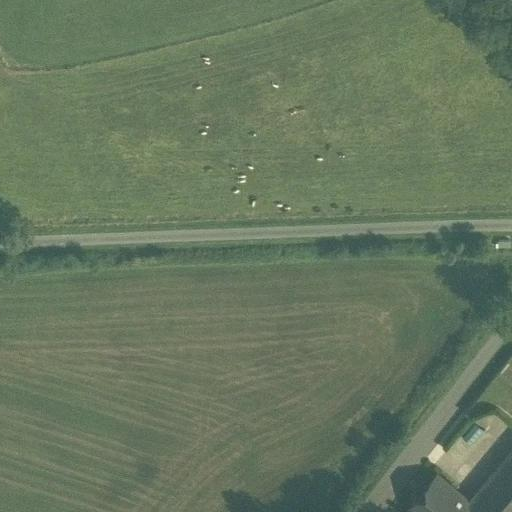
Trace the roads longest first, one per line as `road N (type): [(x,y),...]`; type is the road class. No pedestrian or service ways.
road 1 (unclassified): [(511,232),(0,250)]
road 2 (unclassified): [(367,511),(511,323)]
